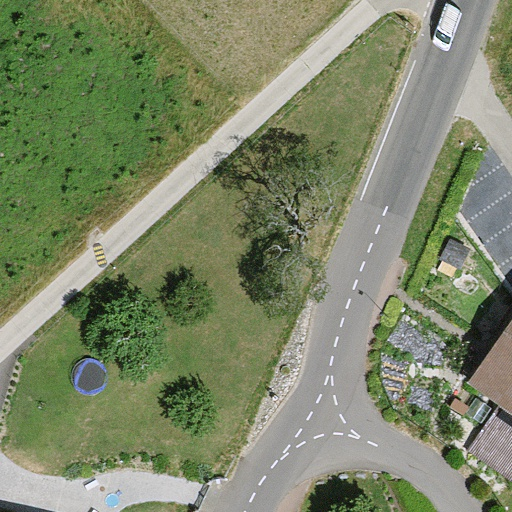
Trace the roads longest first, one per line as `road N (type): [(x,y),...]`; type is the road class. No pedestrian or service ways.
road 1 (residential): [(387,0),(0,347)]
road 2 (tertiary): [(462,7),(338,335),(318,412)]
road 3 (residential): [(318,412),(440,481),(465,511)]
road 4 (tertiary): [(318,412),(246,511)]
